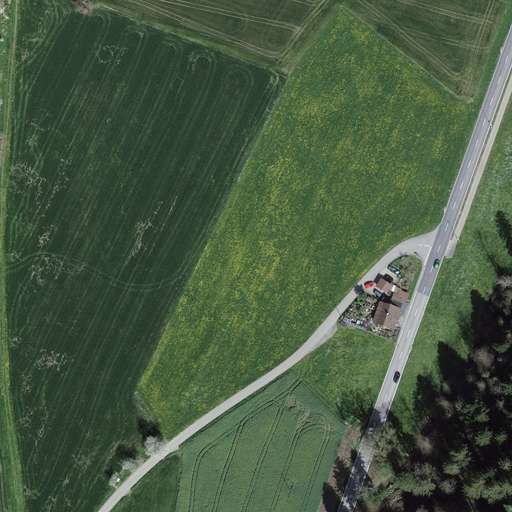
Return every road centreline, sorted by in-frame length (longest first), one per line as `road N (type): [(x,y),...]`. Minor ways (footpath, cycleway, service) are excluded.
road 1 (unclassified): [(438,249),(411,246),(384,261),(299,354),(179,439),(103,511)]
road 2 (secondary): [(344,511),(438,249)]
road 3 (secondary): [(438,249),(511,46)]
road 4 (track): [(13,0),(0,203)]
road 5 (track): [(0,324),(19,511)]
